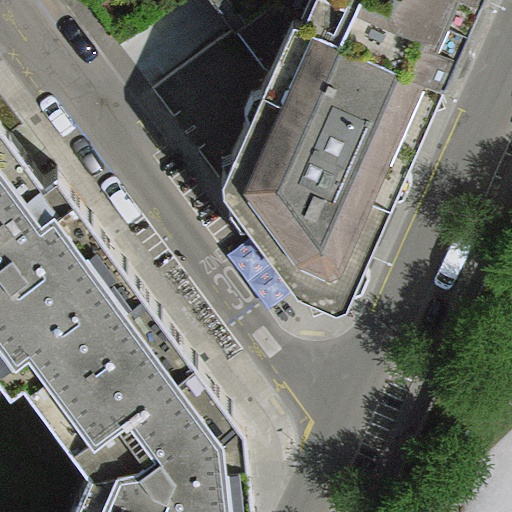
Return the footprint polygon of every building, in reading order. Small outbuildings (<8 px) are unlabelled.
[(235,0),(249,19),(274,0),(275,0),(297,10),(447,77),(481,0),(235,0)] [(297,10),(275,0),(274,0),(249,19),(240,27),(266,64),(272,66),(297,10)] [(272,66),(225,172),(226,184),(299,284),(338,300),(350,295),(447,77),(297,10),(272,66)] [(48,175),(0,110),(0,365),(14,383),(27,375),(78,444),(199,353),(61,166),(48,175)] [(199,353),(78,444),(93,464),(70,511),(253,511),(257,503),(248,418),(199,353)]
